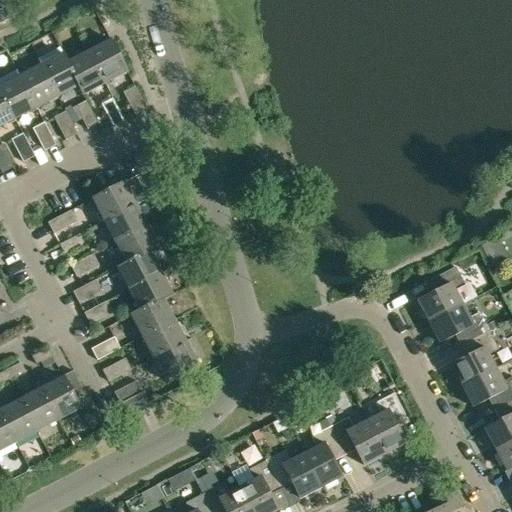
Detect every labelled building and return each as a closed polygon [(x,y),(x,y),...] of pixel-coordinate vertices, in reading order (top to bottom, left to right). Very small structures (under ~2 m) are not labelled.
[(128,72),(110,40),(88,51),(105,84),(128,72)] [(37,59),(41,65),(59,98),(79,87),(80,86),(67,62),(59,47),(37,59)] [(84,96),(105,84),(88,51),(67,62),(80,86),(79,87),(84,96)] [(37,109),(59,98),(41,65),(20,76),(37,109)] [(0,78),(0,89),(16,120),(37,109),(20,76),(16,70),(0,78)] [(136,115),(147,109),(135,87),(124,93),(136,115)] [(0,128),(16,120),(0,89),(0,128)] [(114,127),(125,121),(113,98),(102,105),(114,127)] [(76,107),(88,130),(99,124),(87,102),(76,107)] [(55,118),(67,141),(79,135),(67,112),(55,118)] [(34,129),(46,152),(57,146),(45,123),(34,129)] [(12,141),(25,163),(36,157),(23,135),(12,141)] [(0,146),(0,167),(3,174),(15,168),(3,145),(0,146)] [(136,177),(93,199),(105,222),(138,204),(148,199),(136,177)] [(149,225),(138,204),(105,222),(116,243),(149,225)] [(70,211),(48,222),(54,234),(76,222),(70,211)] [(116,243),(126,264),(151,252),(160,247),(149,225),(116,243)] [(59,244),(65,256),(88,244),(82,233),(59,244)] [(497,237),(481,245),(492,267),(508,258),(497,237)] [(151,252),(126,264),(118,268),(128,289),(161,272),(151,252)] [(76,277),(99,265),(93,254),(70,266),(76,277)] [(465,286),(455,267),(427,282),(433,293),(418,301),(429,322),(462,304),(455,291),(465,286)] [(173,295),(161,272),(128,289),(140,311),(164,299),(173,295)] [(73,291),(79,303),(102,291),(96,280),(73,291)] [(175,320),(164,299),(140,311),(131,315),(142,337),(175,320)] [(84,312),(90,324),(113,312),(107,301),(84,312)] [(469,318),(462,304),(429,322),(440,343),(455,335),(461,346),(489,331),(486,325),(479,313),(469,318)] [(186,341),(175,320),(142,337),(153,359),(186,341)] [(493,321),(486,325),(489,331),(497,327),(493,321)] [(499,350),(489,331),(461,346),(466,356),(451,364),(462,386),(496,368),(489,355),(499,350)] [(91,349),(97,360),(119,348),(113,337),(91,349)] [(186,341),(153,359),(164,381),(198,364),(186,341)] [(53,355),(49,347),(32,356),(36,364),(53,355)] [(102,370),(108,381),(130,370),(124,358),(102,370)] [(4,371),(8,379),(25,370),(21,362),(4,371)] [(494,410),(511,400),(511,376),(503,381),(496,368),(462,386),(473,406),(488,399),(494,410)] [(0,383),(8,379),(4,371),(0,373),(0,383)] [(81,409),(64,376),(41,387),(59,420),(81,409)] [(112,389),(118,400),(140,389),(134,378),(112,389)] [(37,432),(59,420),(41,387),(20,399),(37,432)] [(118,400),(120,403),(124,412),(146,401),(140,389),(118,400)] [(380,413),(367,420),(385,454),(406,442),(398,427),(409,421),(394,393),(375,403),(380,413)] [(0,413),(15,443),(37,432),(20,399),(0,408),(0,413)] [(511,400),(494,410),(500,420),(485,428),(496,450),(511,440),(511,400)] [(0,450),(15,443),(0,413),(0,450)] [(364,465),(385,454),(367,420),(353,427),(348,417),(336,423),(332,415),(325,419),(344,455),(355,449),(364,465)] [(316,447),(303,453),(321,487),(342,476),(334,461),(344,455),(325,419),(317,423),(321,431),(311,436),(316,447)] [(80,441),(77,436),(70,440),(73,445),(80,441)] [(511,440),(496,450),(507,470),(511,467),(511,440)] [(284,451),(266,460),(281,489),(292,483),(300,498),(321,487),(303,453),(289,461),(284,451)] [(253,480),(239,487),(251,511),(274,511),(279,509),(271,494),(281,489),(266,460),(247,470),(253,480)] [(251,511),(239,487),(225,494),(220,484),(202,494),(211,511),(251,511)] [(447,511),(463,504),(454,487),(430,499),(436,509),(429,511),(447,511)] [(187,511),(211,511),(202,494),(183,504),(187,511)]
